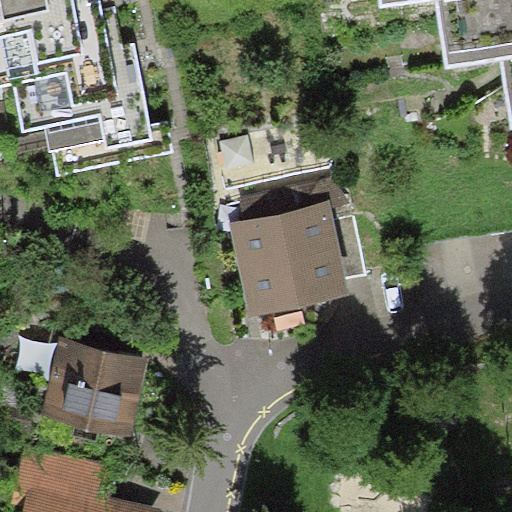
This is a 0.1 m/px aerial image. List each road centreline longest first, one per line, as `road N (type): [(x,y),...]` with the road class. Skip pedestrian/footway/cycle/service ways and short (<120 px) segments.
road 1 (residential): [(238,389),(135,266),(44,217),(0,206)]
road 2 (residential): [(238,389),(352,339),(511,304)]
road 3 (residential): [(207,511),(238,389)]
